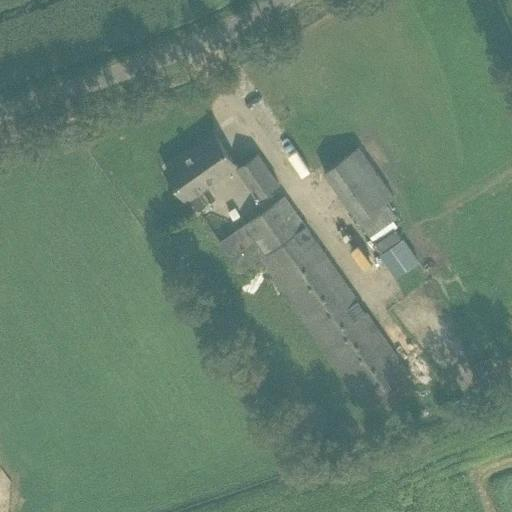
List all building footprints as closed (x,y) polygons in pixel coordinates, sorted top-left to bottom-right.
[(165,169),(186,198),(188,196),(197,210),(207,202),(198,189),(235,163),(214,134),(165,169)] [(384,203),(393,196),(358,146),(324,170),(370,237),(396,218),(384,203)] [(236,168),(256,197),(277,183),(257,153),(236,168)] [(361,403),(367,398),(379,414),(414,391),(403,373),(407,371),(285,196),(219,242),(240,270),(259,258),(361,403)] [(403,239),(391,247),(406,269),(418,262),(403,239)]
